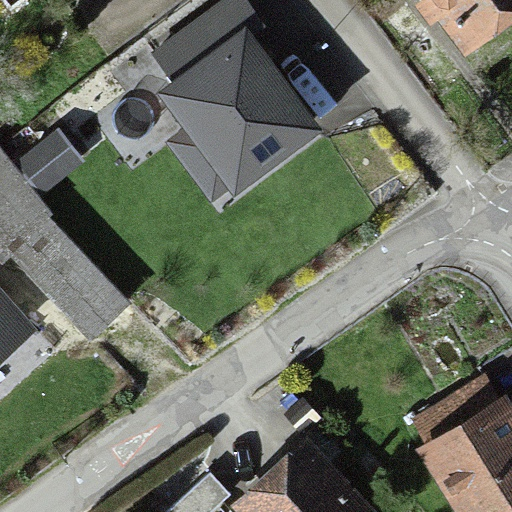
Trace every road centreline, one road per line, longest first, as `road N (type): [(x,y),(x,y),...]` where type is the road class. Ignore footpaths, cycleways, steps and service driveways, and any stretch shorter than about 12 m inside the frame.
road 1 (residential): [(504,205),(65,511)]
road 2 (residential): [(504,205),(338,0)]
